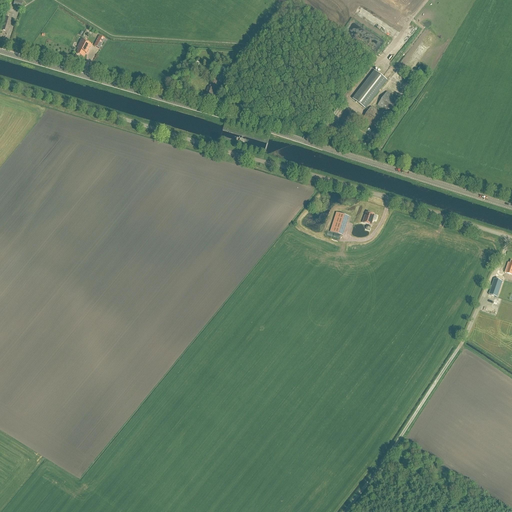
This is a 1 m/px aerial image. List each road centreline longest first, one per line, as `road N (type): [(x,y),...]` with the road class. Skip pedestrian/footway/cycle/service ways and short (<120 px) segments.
road 1 (unclassified): [(511,238),(0,82)]
road 2 (tertiary): [(511,207),(0,51)]
